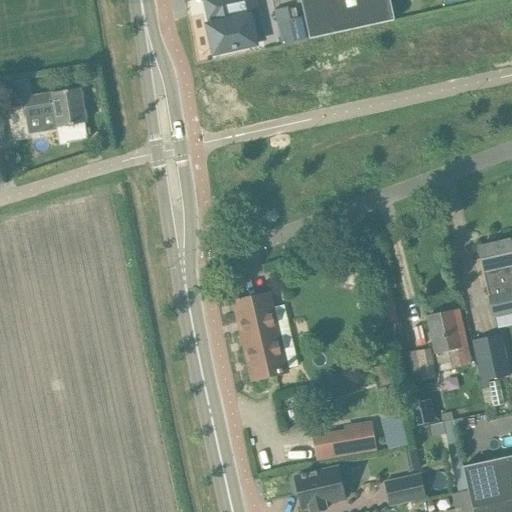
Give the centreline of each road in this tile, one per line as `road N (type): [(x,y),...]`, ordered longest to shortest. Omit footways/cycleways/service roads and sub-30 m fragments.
road 1 (residential): [(186,282),(511,150)]
road 2 (tertiary): [(186,282),(191,246),(180,148),(167,70),(141,7)]
road 3 (tertiary): [(141,7),(171,246),(186,282)]
road 4 (tertiary): [(236,511),(186,282)]
road 5 (unknown): [(391,198),(421,333)]
